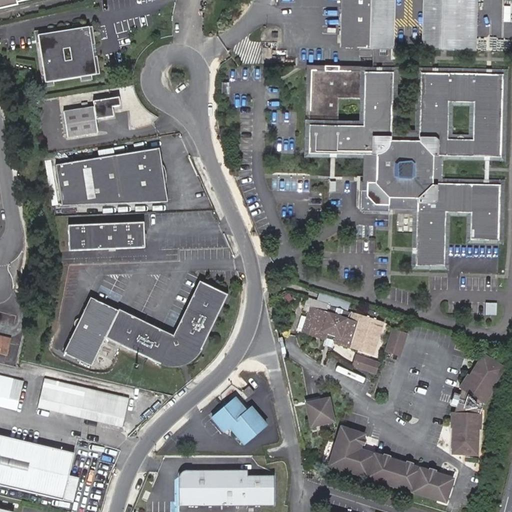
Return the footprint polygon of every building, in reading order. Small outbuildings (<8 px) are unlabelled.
[(368,46),(368,0),(341,0),(341,46),(368,46)] [(392,0),(368,0),(368,46),(391,47),(392,0)] [(440,49),(440,40),(441,0),(422,0),(422,48),(440,49)] [(441,0),(440,40),(474,41),(474,0),(441,0)] [(511,3),(506,4),(506,12),(505,19),(495,19),(495,34),(508,34),(508,36),(511,35),(511,3)] [(46,28),(35,30),(37,42),(40,41),(44,74),(41,74),(43,86),(53,85),(53,80),(52,76),(80,72),(80,76),(81,81),(92,80),(92,75),(100,74),(98,57),(94,57),(92,45),(96,44),(94,27),(85,28),(85,23),(73,25),(74,29),(74,33),(47,37),(46,33),(46,28)] [(474,41),(440,40),(440,49),(473,49),(474,41)] [(366,184),(365,184),(365,195),(367,195),(373,200),(373,203),(387,203),(386,206),(416,206),(414,266),(443,266),(445,212),(469,213),(469,240),(497,241),(499,185),(437,183),(437,156),(500,157),(502,75),(420,72),(418,140),(390,139),(392,71),(310,70),(307,152),(367,154),(366,184)] [(92,108),(61,113),(66,140),(97,135),(94,121),(112,118),(109,100),(92,103),(92,108)] [(158,148),(55,168),(63,206),(169,201),(158,148)] [(386,209),(386,206),(387,203),(373,203),(373,200),(367,195),(365,195),(365,184),(362,184),(362,209),(386,209)] [(144,222),(69,226),(70,251),(145,248),(144,222)] [(199,282),(173,336),(109,306),(108,308),(81,295),(55,350),(83,364),(97,335),(163,366),(176,367),(188,363),(198,355),(227,295),(199,282)] [(348,348),(356,324),(357,323),(304,307),(303,311),(308,313),(307,318),(301,316),(296,331),(326,340),(332,342),(348,348)] [(359,315),(356,324),(348,348),(373,355),(383,323),(359,315)] [(406,333),(392,329),(385,350),(398,355),(406,333)] [(10,339),(0,336),(0,353),(7,355),(10,339)] [(480,403),(482,403),(490,390),(489,388),(502,367),(482,354),(468,375),(467,375),(458,389),(461,391),(459,397),(456,407),(454,414),(451,415),(451,430),(452,430),(452,455),(476,456),(477,431),(478,431),(479,415),(478,415),(480,403)] [(379,363),(356,356),(353,366),(375,373),(379,363)] [(22,382),(0,377),(0,406),(16,411),(22,382)] [(128,400),(43,379),(36,410),(121,430),(128,400)] [(254,392),(247,385),(241,391),(247,397),(254,392)] [(245,412),(234,399),(210,419),(216,426),(214,427),(220,435),(227,429),(242,446),(265,427),(250,408),(245,412)] [(328,399),(305,404),(310,426),(333,421),(328,399)] [(358,449),(362,434),(340,427),(329,466),(350,472),(358,449)] [(72,456),(0,439),(0,487),(72,505),(78,481),(67,478),(72,456)] [(364,451),(358,449),(350,472),(356,474),(364,451)] [(381,457),(364,451),(356,474),(374,480),(381,457)] [(388,458),(381,457),(374,480),(380,481),(388,458)] [(404,464),(388,458),(380,481),(397,487),(404,464)] [(410,466),(404,464),(397,487),(403,489),(410,466)] [(427,471),(410,466),(403,489),(420,494),(427,471)] [(179,477),(179,505),(247,506),(274,506),(274,477),(247,477),(247,471),(185,471),(183,470),(179,475),(179,477)] [(433,473),(427,471),(420,494),(426,496),(433,473)] [(451,478),(433,473),(426,496),(444,501),(451,478)]
